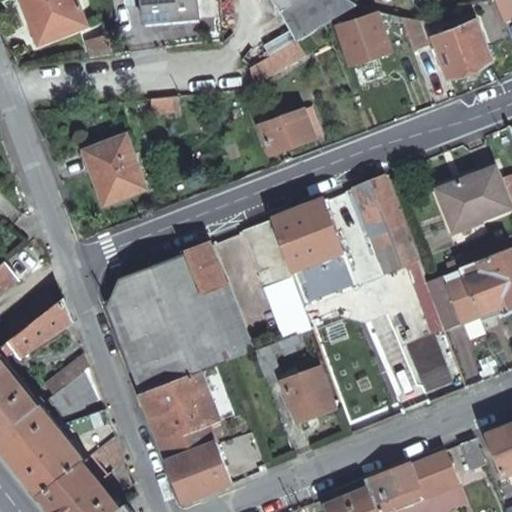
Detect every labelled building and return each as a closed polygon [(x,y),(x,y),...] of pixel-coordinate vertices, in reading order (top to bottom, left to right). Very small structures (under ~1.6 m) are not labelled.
[(85,22),(76,0),(24,0),(32,18),(29,20),(37,41),(85,22)] [(141,0),(144,21),(198,16),(196,0),(141,0)] [(263,44),(269,55),(291,42),(357,4),(350,0),(270,0),(278,9),(289,28),(263,44)] [(511,12),(511,6),(509,0),(494,0),(501,17),(511,12)] [(389,49),(376,9),(339,23),(353,61),(389,49)] [(423,43),(416,20),(399,15),(411,48),(423,43)] [(491,60),(475,21),(434,37),(448,76),(491,60)] [(91,57),(112,54),(105,35),(86,42),(91,57)] [(250,66),(253,82),(276,69),(279,70),(300,58),(291,42),(269,55),(250,66)] [(408,89),(417,111),(432,105),(424,83),(408,89)] [(176,95),(150,98),(151,111),(178,109),(176,95)] [(320,133),(310,106),(279,117),(276,111),(258,118),(271,153),(320,133)] [(145,186),(125,134),(84,151),(90,168),(92,168),(105,202),(145,186)] [(496,165),(438,189),(453,226),(481,215),(483,218),(511,206),(511,205),(511,204),(504,185),(496,165)] [(418,258),(387,173),(353,187),(384,271),(418,258)] [(342,253),(323,199),(272,219),(292,271),(342,253)] [(292,271),(272,219),(244,231),(284,339),(299,333),(302,330),(313,327),(292,271)] [(461,254),(465,265),(510,248),(505,237),(461,254)] [(236,318),(209,244),(187,253),(214,327),(236,318)] [(511,308),(511,247),(510,248),(465,265),(461,267),(477,309),(481,320),(497,314),(511,308)] [(214,327),(187,253),(120,279),(109,305),(144,394),(215,366),(227,361),(216,334),(214,327)] [(0,294),(20,278),(7,261),(0,265),(0,294)] [(461,267),(426,281),(444,328),(462,321),(460,316),(477,309),(461,267)] [(6,323),(16,337),(59,303),(49,290),(6,323)] [(9,342),(0,349),(0,355),(5,362),(13,356),(18,353),(20,357),(68,326),(71,332),(76,343),(83,341),(66,298),(59,303),(16,337),(9,342)] [(511,313),(511,311),(511,308),(497,314),(499,318),(511,313)] [(239,326),(236,318),(214,327),(216,334),(239,326)] [(245,324),(239,326),(216,334),(227,361),(255,350),(245,324)] [(465,382),(482,377),(466,326),(449,332),(465,382)] [(299,333),(284,339),(280,341),(284,352),(286,356),(304,349),(299,333)] [(284,352),(280,341),(271,344),(275,355),(284,352)] [(275,355),(271,344),(257,349),(266,376),(281,370),(275,355)] [(5,362),(0,355),(0,441),(42,409),(35,399),(5,362)] [(94,370),(88,355),(47,386),(58,398),(94,370)] [(215,366),(144,394),(169,460),(218,440),(212,426),(220,423),(219,420),(234,415),(215,366)] [(320,368),(285,381),(300,421),(335,407),(320,368)] [(42,409),(0,441),(0,445),(41,497),(119,437),(109,410),(64,424),(63,421),(104,396),(94,370),(58,398),(42,409)] [(511,424),(488,435),(504,474),(511,470),(511,424)] [(481,447),(478,439),(477,436),(447,448),(451,458),(481,447)] [(119,437),(41,497),(52,511),(117,511),(122,509),(101,482),(127,462),(119,437)] [(218,440),(169,460),(184,502),(236,480),(233,471),(230,472),(218,440)] [(420,483),(423,488),(452,476),(443,449),(413,462),(420,483)] [(369,487),(375,501),(420,483),(413,462),(366,480),(369,487)] [(378,511),(375,501),(369,487),(327,504),(330,511),(378,511)] [(317,511),(313,502),(287,511),(317,511)]
